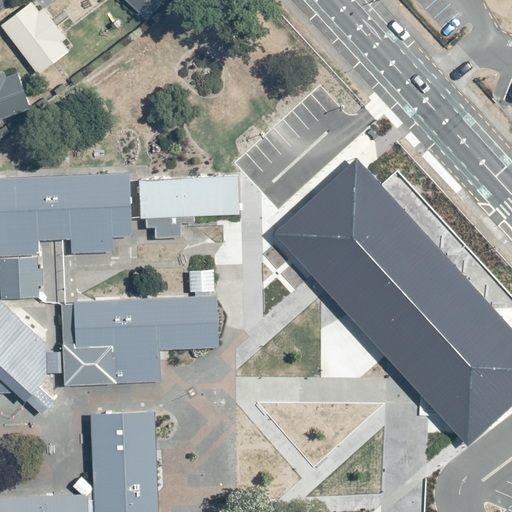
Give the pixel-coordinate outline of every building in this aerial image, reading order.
[(128,0),(149,19),(166,0),(128,0)] [(40,10),(33,1),(3,23),(40,73),(71,50),(64,40),(67,37),(44,6),(40,10)] [(0,119),(32,108),(16,66),(0,72),(0,119)] [(511,411),(511,323),(361,157),(275,232),(375,342),(400,369),(471,447),(511,411)] [(0,240),(1,255),(40,253),(40,240),(73,239),(73,254),(117,252),(117,238),(135,237),(132,172),(0,178),(0,240)] [(242,173),(140,177),(142,218),(148,218),(148,224),(158,224),(158,238),(185,237),(185,222),(197,222),(197,215),(243,214),(242,173)] [(39,256),(2,258),(2,270),(0,270),(0,287),(3,288),(4,298),(42,296),(41,286),(46,286),(45,268),(40,268),(39,256)] [(216,269),(191,271),(192,291),(217,290),(216,269)] [(219,297),(68,303),(72,391),(169,387),(167,351),(221,349),(219,297)] [(0,378),(25,398),(44,377),(42,341),(0,306),(0,378)] [(161,511),(157,410),(94,413),(98,511),(91,511),(91,494),(0,497),(0,511),(161,511)]
